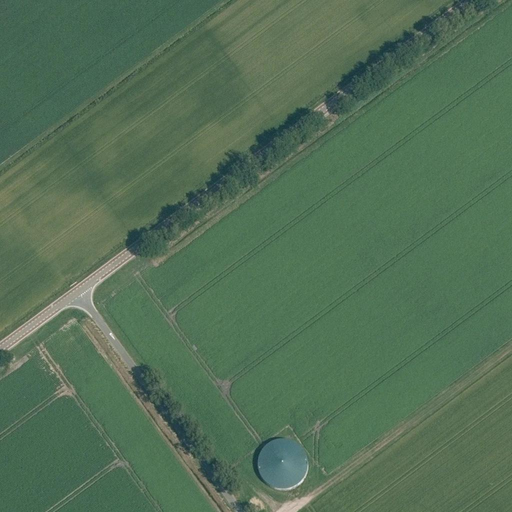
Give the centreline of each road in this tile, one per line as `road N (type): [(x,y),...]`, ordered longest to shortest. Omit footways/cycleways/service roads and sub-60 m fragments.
road 1 (tertiary): [(77,294),(472,0)]
road 2 (unclassified): [(239,511),(77,294)]
